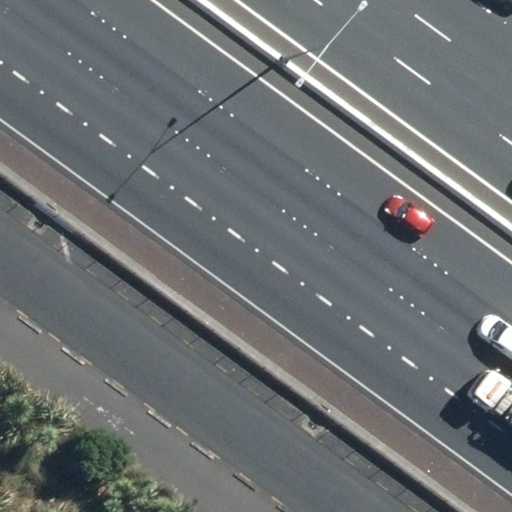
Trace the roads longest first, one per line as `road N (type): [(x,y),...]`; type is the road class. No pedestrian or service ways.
road 1 (motorway): [(511,319),(76,0)]
road 2 (unclassified): [(343,511),(0,260)]
road 3 (motorway): [(313,0),(511,142)]
